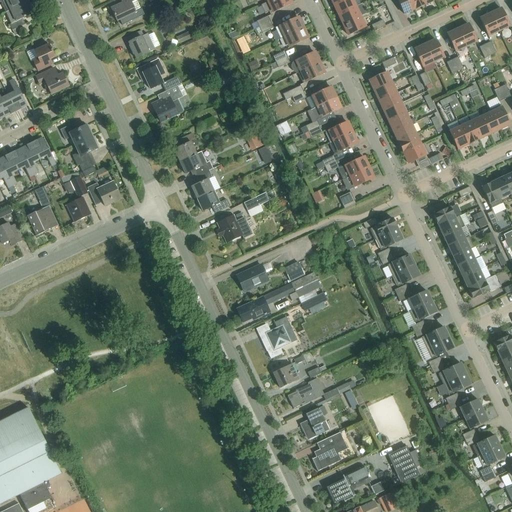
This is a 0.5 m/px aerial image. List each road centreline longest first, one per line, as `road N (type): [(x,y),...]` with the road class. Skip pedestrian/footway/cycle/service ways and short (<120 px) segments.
road 1 (tertiary): [(305,511),(161,207)]
road 2 (residential): [(0,282),(161,207)]
road 3 (residential): [(483,0),(339,67)]
road 4 (residential): [(402,198),(464,333)]
road 5 (residential): [(339,67),(402,198)]
road 6 (tertiary): [(161,207),(107,90)]
road 7 (residential): [(511,146),(402,198)]
